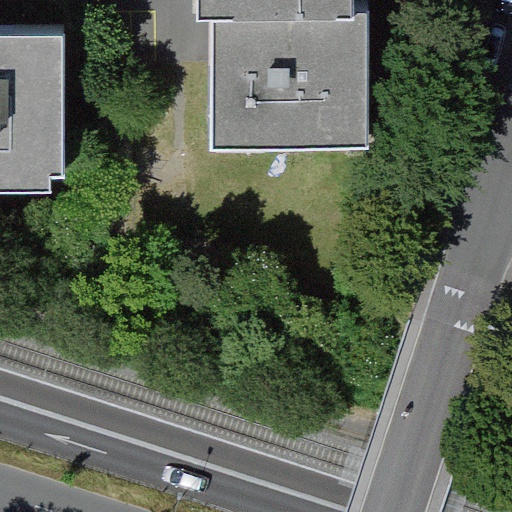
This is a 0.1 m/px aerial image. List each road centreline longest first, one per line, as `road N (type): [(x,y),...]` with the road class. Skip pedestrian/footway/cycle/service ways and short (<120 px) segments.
road 1 (residential): [(511,167),(396,511)]
road 2 (primary): [(334,511),(0,402)]
